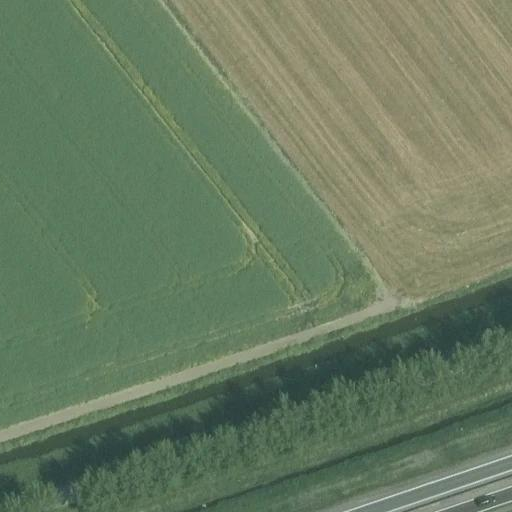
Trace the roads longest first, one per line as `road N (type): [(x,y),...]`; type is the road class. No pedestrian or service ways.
road 1 (unclassified): [(15,511),(511,343)]
road 2 (trunk): [(511,461),(361,511)]
